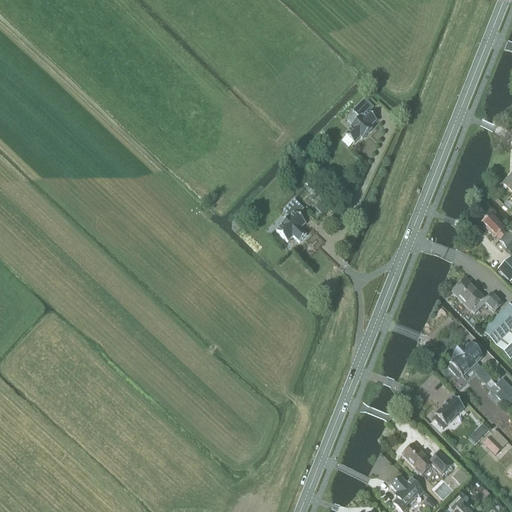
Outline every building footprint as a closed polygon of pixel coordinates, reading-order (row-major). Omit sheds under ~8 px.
[(352,129),(346,136),(355,144),(361,138),(362,139),(372,129),(370,127),(377,121),(368,113),(373,108),(364,100),(357,107),(352,112),(359,119),(351,128),(352,129)] [(511,175),(503,185),(511,193),(511,175)] [(282,228),(277,234),(287,243),(292,238),(299,244),(306,236),(299,230),(305,224),(296,217),(303,210),(294,202),(287,209),(294,215),(289,221),(288,220),(281,227),(282,228)] [(505,235),(503,232),(505,230),(491,215),(482,225),(495,239),(498,237),(501,240),(499,241),(507,249),(511,244),(511,235),(509,232),(505,235)] [(511,283),(511,282),(511,259),(511,258),(498,270),(511,283)] [(466,281),(453,294),(471,313),(474,316),(484,307),(486,305),(483,302),(485,300),(484,300),(466,281)] [(485,300),(483,302),(486,305),(484,307),(494,316),(500,309),(503,306),(494,297),(491,294),(488,297),(485,300)] [(511,361),(511,359),(511,307),(509,304),(482,332),(496,346),(511,361)] [(438,342),(445,336),(441,331),(442,329),(437,323),(428,332),(438,342)] [(451,366),(448,368),(458,379),(461,377),(463,378),(482,360),(469,346),(464,350),(463,349),(452,359),(453,360),(449,364),(451,366)] [(501,392),(496,397),(505,406),(511,398),(511,392),(502,382),(497,387),(501,392)] [(437,417),(435,419),(445,430),(447,428),(465,411),(453,399),(435,416),(437,417)] [(476,433),(481,438),(488,431),(483,426),(476,433)] [(503,449),(491,437),(483,444),(495,456),(503,449)] [(413,446),(402,457),(421,476),(432,466),(441,476),(445,479),(453,471),(450,467),(439,455),(430,463),(413,446)] [(460,471),(452,479),(460,487),(468,479),(460,471)] [(400,478),(391,487),(398,494),(395,497),(398,500),(394,504),(401,511),(404,511),(407,509),(405,508),(417,496),(419,498),(423,493),(411,481),(407,485),(400,478)] [(484,491),(479,496),(483,501),(489,496),(489,495),(485,491),(484,491)] [(450,509),(447,511),(472,511),(474,510),(467,503),(468,500),(462,495),(449,508),(449,509),(450,509)]
